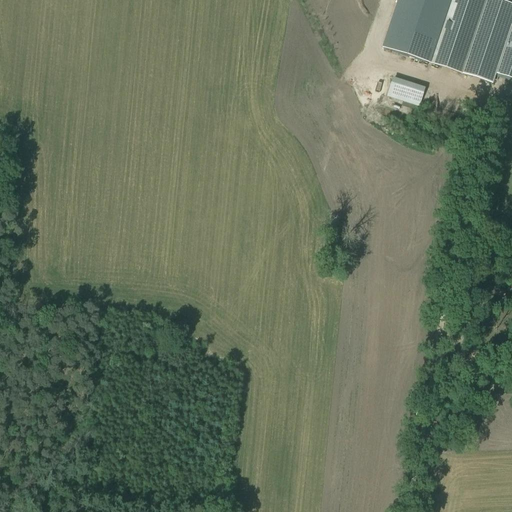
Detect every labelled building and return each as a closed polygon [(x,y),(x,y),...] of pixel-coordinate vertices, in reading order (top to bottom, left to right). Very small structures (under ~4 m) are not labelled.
[(399,0),(384,48),(431,64),(451,0),(399,0)] [(451,0),(431,64),(465,75),(489,1),(487,0),(451,0)] [(511,7),(492,1),(489,1),(465,75),(490,83),(493,74),(511,14),(511,7)] [(511,80),(511,14),(493,74),(511,80)] [(390,78),(385,96),(418,106),(423,87),(390,78)]
